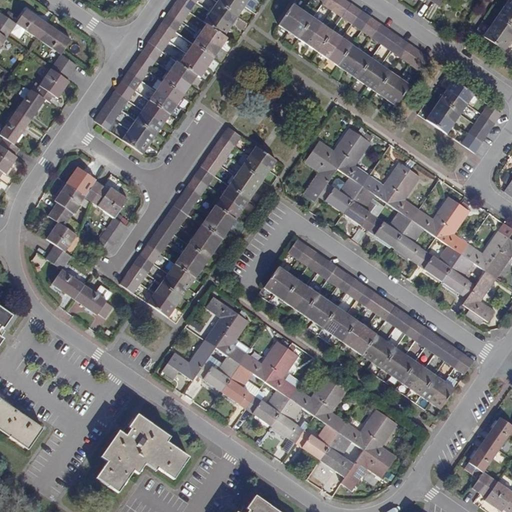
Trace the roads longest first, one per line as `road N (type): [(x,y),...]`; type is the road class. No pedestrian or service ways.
road 1 (residential): [(8,241),(16,280),(43,320),(325,511)]
road 2 (residential): [(492,360),(284,215),(243,275)]
road 3 (residential): [(511,96),(377,0)]
road 4 (residential): [(413,477),(492,360)]
road 5 (unknown): [(27,345),(9,376),(88,430)]
road 6 (unknown): [(27,345),(103,392),(88,430)]
road 7 (residential): [(65,127),(14,207),(8,241)]
